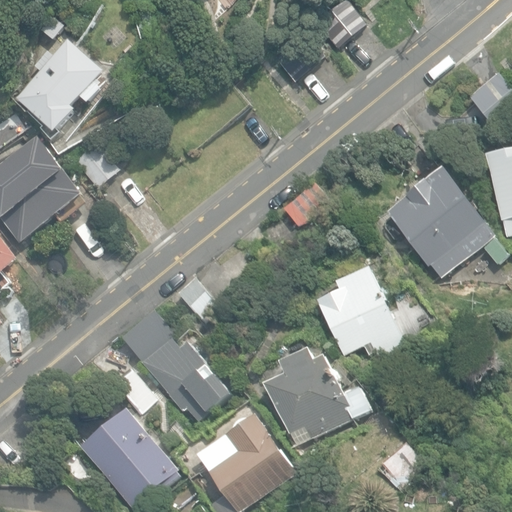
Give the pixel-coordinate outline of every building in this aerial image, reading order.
[(347,0),(319,22),(341,49),(370,26),(350,0),(347,0)] [(44,30),(57,40),(68,26),(55,17),(44,30)] [(277,58),(299,84),(330,58),(308,32),(277,58)] [(19,99),(60,134),(80,111),(76,107),(85,97),(93,104),(105,90),(98,83),(108,71),(72,40),(57,56),(52,51),(38,67),(43,72),(19,99)] [(475,100),(502,134),(511,126),(511,87),(505,78),(475,100)] [(0,212),(25,245),(64,215),(57,206),(78,190),(71,180),(74,178),(42,138),(0,170),(0,212)] [(77,161),(102,191),(124,172),(99,143),(77,161)] [(406,158),(414,169),(429,158),(421,147),(406,158)] [(511,238),(511,155),(491,160),(508,240),(511,238)] [(435,267),(445,280),(501,238),(450,170),(390,214),(432,269),(435,267)] [(287,207),(302,229),(334,206),(319,184),(287,207)] [(0,262),(8,256),(0,245),(0,235),(2,234),(0,231),(0,262)] [(488,250),(501,264),(511,254),(499,240),(488,250)] [(374,344),(380,358),(408,346),(375,268),(341,282),(345,292),(322,302),(344,356),(374,344)] [(181,295),(207,325),(225,309),(200,279),(181,295)] [(167,312),(129,340),(169,394),(181,385),(207,420),(238,397),(195,339),(185,347),(182,343),(187,339),(167,312)] [(427,320),(436,331),(443,326),(434,315),(427,320)] [(320,363),(314,351),(286,364),(291,376),(270,386),(299,446),(373,411),(363,389),(349,396),(330,358),(320,363)] [(119,386),(143,415),(161,399),(137,370),(119,386)] [(87,448),(135,508),(163,486),(167,490),(184,476),(181,472),(182,471),(134,411),(87,448)] [(230,496),(240,511),(244,511),(301,474),(261,415),(254,419),(251,419),(247,420),(243,422),(240,425),(238,428),(237,430),(202,454),(230,496)] [(382,466),(401,490),(429,467),(409,443),(382,466)] [(239,511),(240,511),(230,496),(216,505),(215,506),(219,511),(239,511)]
